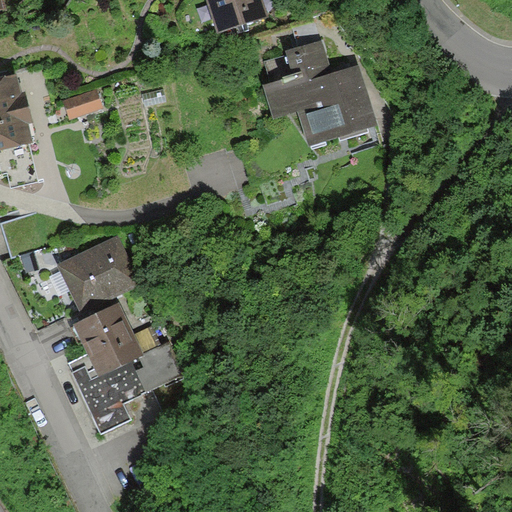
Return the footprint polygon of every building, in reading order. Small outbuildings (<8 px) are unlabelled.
[(261,0),(209,0),(218,26),(265,11),(261,0)] [(272,79),(265,82),(274,109),(303,100),(313,134),(370,115),(354,64),(330,72),(318,37),(264,54),(272,79)] [(11,74),(0,76),(0,141),(26,135),(11,74)] [(95,85),(61,97),(68,116),(101,104),(95,85)] [(166,90),(143,92),(144,103),(167,101),(166,90)] [(296,171),(284,134),(251,144),(263,181),(296,171)] [(26,135),(0,141),(0,167),(1,170),(8,168),(11,179),(36,173),(26,135)] [(49,247),(38,212),(0,224),(12,259),(49,247)] [(119,242),(63,268),(84,310),(139,283),(119,242)] [(78,325),(78,326),(70,330),(79,347),(86,343),(99,369),(102,376),(142,357),(117,306),(78,325)] [(142,357),(102,376),(99,369),(75,381),(106,441),(135,427),(125,406),(155,391),(185,376),(169,343),(142,357)] [(185,376),(155,391),(173,426),(203,411),(185,376)]
